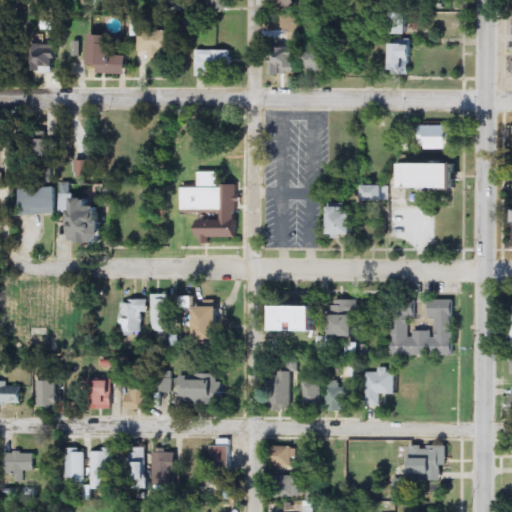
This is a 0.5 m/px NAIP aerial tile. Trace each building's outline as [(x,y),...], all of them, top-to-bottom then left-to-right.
[(294,0),(294,10),(268,10),(267,0),(294,0)] [(410,34),(393,34),(393,13),(410,13),(410,34)] [(139,30),(174,30),(173,51),(165,51),(164,61),(151,60),(151,51),(139,51),(139,30)] [(130,73),(100,73),(100,65),(94,65),(94,34),(119,34),(119,51),(130,51),(130,73)] [(413,39),(413,74),(393,74),(393,39),(413,39)] [(59,44),(59,73),(32,73),(32,44),(59,44)] [(232,75),(196,75),(196,50),(232,50),(232,75)] [(328,70),(297,71),(297,74),(273,75),(273,51),(328,50),(328,70)] [(453,148),(423,148),(423,126),(453,126),(453,148)] [(94,160),(94,177),(75,177),(75,160),(94,160)] [(410,189),(410,163),(465,163),(465,189),(410,189)] [(182,211),(182,185),(199,184),(199,171),(222,170),(222,185),(240,184),(241,237),(212,237),(212,242),(201,242),(200,220),(224,220),(224,211),(182,211)] [(366,201),(366,185),(387,185),(387,201),(366,201)] [(59,187),(60,214),(18,214),(17,188),(59,187)] [(77,242),(76,200),(107,199),(108,241),(77,242)] [(390,244),(390,200),(402,200),(402,244),(390,244)] [(358,211),(358,236),(332,236),(332,203),(348,203),(348,211),(358,211)] [(198,312),(182,312),(182,295),(198,295),(198,312)] [(333,337),(333,299),(360,299),(360,337),(333,337)] [(456,300),(456,356),(393,355),(393,301),(411,301),(411,331),(436,331),(436,318),(431,318),(432,300),(456,300)] [(322,331),(274,331),(274,306),(322,306),(322,331)] [(219,313),(222,342),(204,344),(201,315),(219,313)] [(270,371),(278,372),(278,363),(293,363),(293,410),(270,410),(270,371)] [(396,395),(383,395),(383,407),(367,407),(366,372),(396,371),(396,395)] [(180,374),(225,374),(225,404),(180,404),(180,374)] [(172,393),(154,393),(154,376),(172,376),(172,393)] [(302,409),(302,376),(322,376),(322,409),(302,409)] [(115,405),(89,405),(89,378),(115,378),(115,405)] [(59,380),(59,409),(38,409),(38,380),(59,380)] [(149,409),(129,409),(129,381),(149,381),(149,409)] [(0,384),(28,384),(28,404),(0,404),(0,384)] [(352,387),(352,411),(329,411),(329,387),(352,387)] [(212,445),(231,445),(231,468),(212,468),(212,445)] [(448,480),(411,480),(411,446),(448,446),(448,480)] [(125,483),(125,447),(147,447),(147,483),(125,483)] [(273,466),(273,447),(297,447),(297,466),(273,466)] [(116,449),(116,490),(91,490),(91,449),(116,449)] [(188,450),(202,450),(202,470),(188,470),(188,450)] [(154,486),(154,451),(178,451),(178,486),(154,486)] [(15,474),(4,474),(4,453),(38,453),(38,471),(26,471),(26,482),(15,482),(15,474)] [(64,453),(86,453),(86,481),(64,481),(64,453)] [(344,467),(344,493),(336,493),(336,467),(344,467)] [(205,475),(232,478),(230,496),(203,493),(205,475)] [(305,496),(284,496),(284,476),(305,476),(305,496)]
